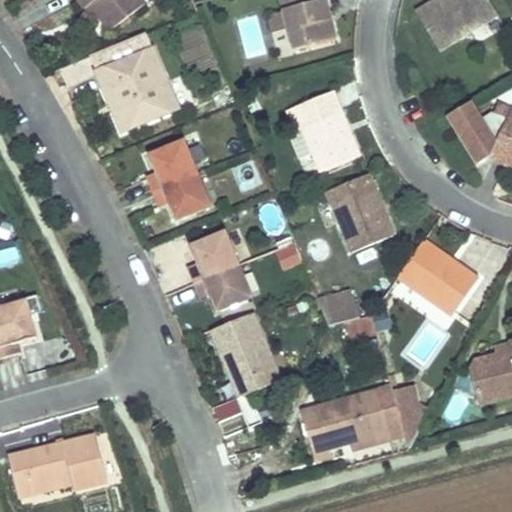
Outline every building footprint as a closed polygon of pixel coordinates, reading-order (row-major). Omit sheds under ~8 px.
[(147,4),(143,0),(78,0),(87,10),(91,7),(98,16),(111,32),(147,4)] [(329,13),(326,0),(313,3),(311,0),(281,0),(294,51),(336,40),(332,23),(329,13)] [(499,17),(488,0),(446,0),(441,3),(439,0),(416,15),(440,53),(499,17)] [(98,16),(91,7),(87,10),(94,20),(98,16)] [(337,12),(329,13),(332,23),(339,21),(337,12)] [(234,23),(244,60),(265,55),(256,18),(234,23)] [(146,34),(88,58),(97,76),(105,92),(111,90),(128,127),(130,132),(179,111),(153,50),(146,34)] [(130,132),(128,127),(111,90),(105,92),(123,134),(123,135),(130,132)] [(360,158),(332,94),(286,114),(294,134),(301,131),(320,175),(360,158)] [(511,112),(491,159),(511,168),(511,164),(511,112)] [(212,208),(198,176),(184,143),(151,157),(159,176),(148,181),(154,195),(160,208),(170,204),(178,222),(212,208)] [(396,238),(369,176),(304,204),(330,266),(396,238)] [(252,299),(239,267),(226,235),(191,249),(199,268),(189,272),(194,285),(200,299),(209,295),(217,313),(252,299)] [(280,272),(302,265),(295,244),(273,251),(280,272)] [(478,282),(424,244),(397,281),(451,320),(478,282)] [(350,293),(319,303),(329,328),(361,319),(350,293)] [(36,339),(26,302),(0,309),(0,359),(6,358),(20,355),(17,345),(36,339)] [(283,380),(255,314),(213,331),(214,334),(227,366),(241,398),(283,380)] [(480,406),(511,397),(511,343),(511,344),(511,349),(511,352),(498,356),(477,361),(471,371),(480,406)] [(511,352),(511,349),(511,344),(496,348),(498,356),(511,352)] [(393,387),(378,391),(303,412),(316,459),(333,455),(331,448),(351,443),(389,433),(391,439),(406,435),(393,387)] [(389,433),(351,443),(353,449),(391,439),(389,433)] [(109,484),(98,439),(97,438),(9,458),(17,491),(73,477),(74,486),(75,492),(109,484)] [(21,498),(74,486),(73,477),(17,491),(19,499),(21,498)]
